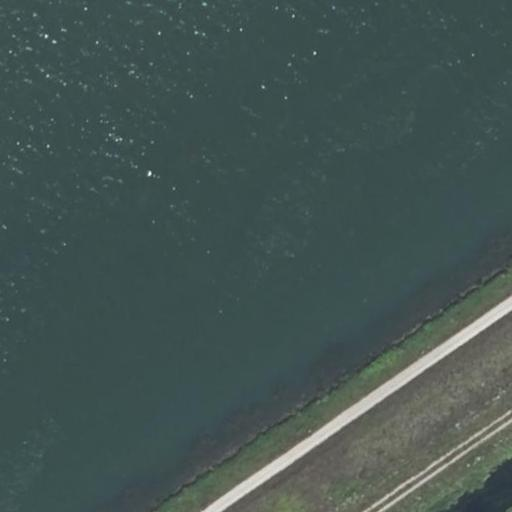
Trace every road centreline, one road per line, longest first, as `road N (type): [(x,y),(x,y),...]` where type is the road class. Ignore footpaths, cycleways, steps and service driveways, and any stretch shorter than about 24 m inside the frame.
road 1 (track): [(511,304),(214,511)]
road 2 (track): [(511,425),(386,511)]
